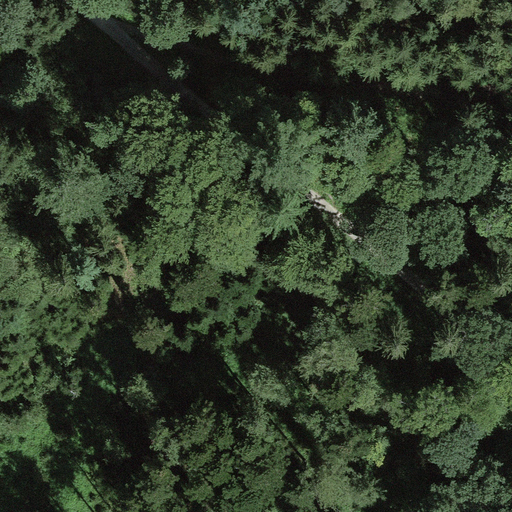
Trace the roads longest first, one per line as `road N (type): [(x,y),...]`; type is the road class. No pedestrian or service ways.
road 1 (track): [(71,0),(511,364)]
road 2 (track): [(511,80),(474,90),(128,40)]
